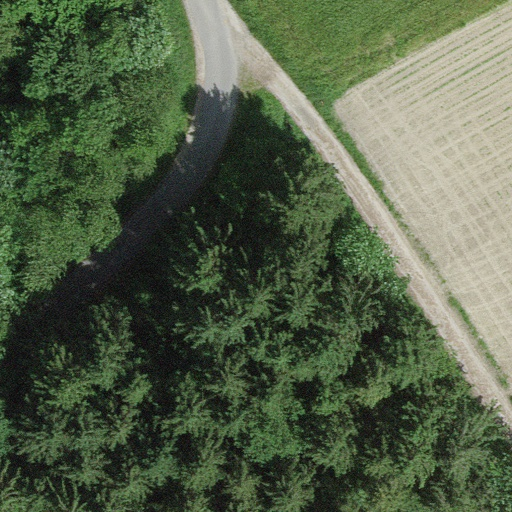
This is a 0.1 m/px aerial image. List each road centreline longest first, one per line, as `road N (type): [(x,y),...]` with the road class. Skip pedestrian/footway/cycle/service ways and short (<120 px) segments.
road 1 (unclassified): [(511,428),(311,123),(209,17)]
road 2 (unclassified): [(0,371),(174,194),(203,150),(220,59),(209,17)]
